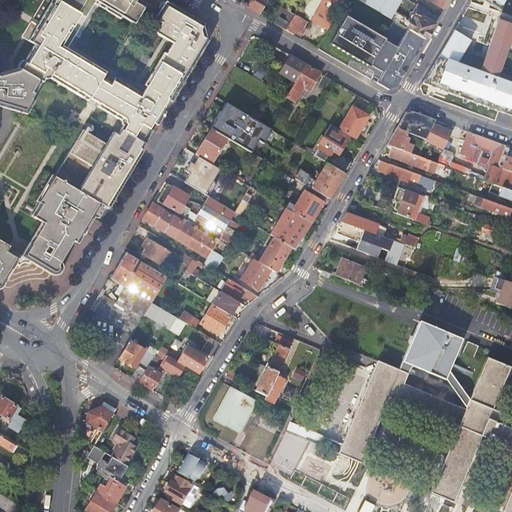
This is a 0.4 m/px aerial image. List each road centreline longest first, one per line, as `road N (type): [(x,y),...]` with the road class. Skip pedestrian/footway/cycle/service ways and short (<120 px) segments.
road 1 (residential): [(399,101),(297,274),(250,314),(178,430)]
road 2 (residential): [(237,21),(74,299)]
road 3 (residential): [(237,21),(399,101)]
road 4 (secondary): [(28,348),(60,467)]
